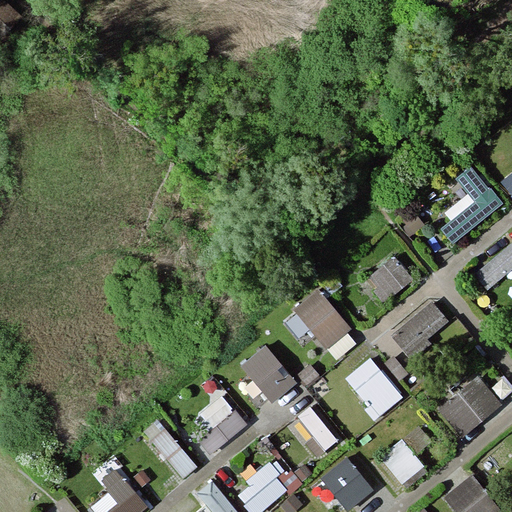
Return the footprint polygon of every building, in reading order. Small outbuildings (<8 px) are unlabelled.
[(1,0),(0,0),(0,41),(22,18),(1,0)] [(338,140),(319,155),(336,177),(355,163),(338,140)] [(471,162),(455,175),(468,191),(445,209),(451,217),(442,225),(453,239),(501,200),(471,162)] [(413,209),(403,217),(408,224),(404,227),(410,235),(424,224),(413,209)] [(511,241),(476,270),(488,284),(511,264),(511,241)] [(395,255),(371,275),(379,284),(374,288),(385,301),(413,277),(395,255)] [(319,286),(295,306),(337,357),(356,341),(346,329),(351,325),(319,286)] [(433,300),(393,332),(409,351),(449,319),(433,300)] [(265,343),(241,363),(272,400),(296,380),(265,343)] [(394,354),(386,361),(401,378),(408,372),(394,354)] [(371,357),(348,376),(370,403),(366,406),(375,418),(403,395),(371,357)] [(311,363),(299,372),(307,382),(319,373),(311,363)] [(478,374),(439,407),(461,433),(500,400),(478,374)] [(235,408),(199,437),(210,450),(246,421),(235,408)] [(311,408),(300,417),(314,435),(306,442),(318,456),(337,440),(311,408)] [(159,418),(145,429),(183,475),(197,464),(159,418)] [(419,422),(379,454),(401,480),(423,463),(415,452),(433,438),(419,422)] [(511,449),(502,439),(474,465),(487,478),(511,454),(511,449)] [(348,456),(323,476),(347,507),(373,487),(348,456)] [(270,460),(247,479),(252,484),(240,494),(255,511),(258,511),(287,488),(290,492),(303,481),(302,479),(295,471),(292,467),(287,470),(277,458),(272,462),(270,460)] [(305,462),(295,471),(302,479),(312,471),(305,462)] [(116,466),(101,478),(119,500),(103,511),(139,511),(148,505),(116,466)] [(143,469),(135,475),(141,484),(150,478),(143,469)] [(472,474),(446,493),(460,511),(478,511),(480,511),(498,511),(502,509),(473,472),(472,474)] [(239,511),(213,479),(198,490),(215,511),(239,511)] [(295,493),(281,504),(287,511),(290,511),(302,502),(295,493)]
